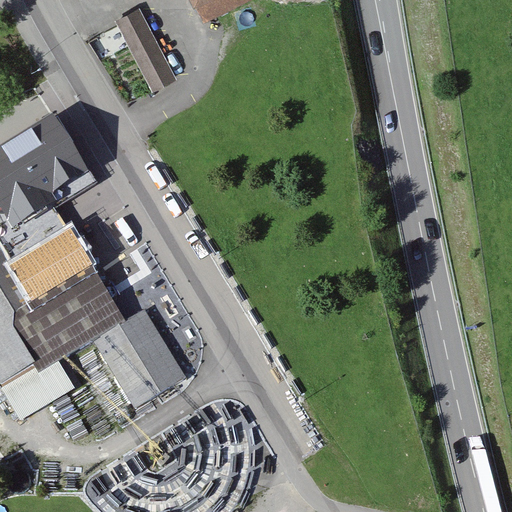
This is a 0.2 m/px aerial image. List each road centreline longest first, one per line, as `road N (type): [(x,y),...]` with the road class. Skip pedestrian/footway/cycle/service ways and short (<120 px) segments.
road 1 (primary): [(379,0),(484,511)]
road 2 (residential): [(42,0),(304,441)]
